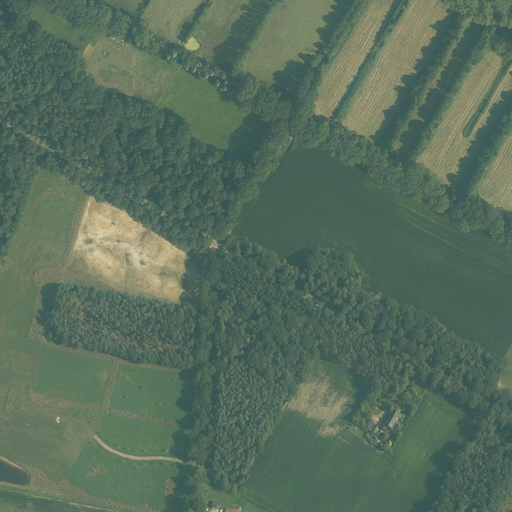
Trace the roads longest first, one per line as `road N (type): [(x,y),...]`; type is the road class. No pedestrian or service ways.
road 1 (unclassified): [(511,416),(213,243)]
road 2 (unclassified): [(192,511),(213,243)]
road 3 (track): [(511,230),(290,113)]
road 4 (unclassified): [(213,243),(0,116)]
road 5 (track): [(76,0),(290,113)]
road 6 (track): [(290,113),(213,243)]
road 7 (track): [(290,113),(356,0)]
